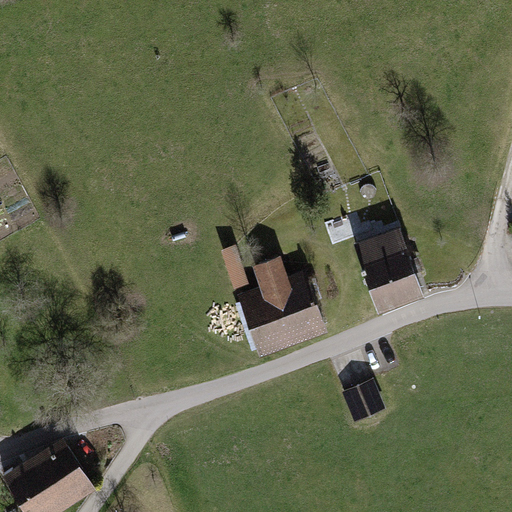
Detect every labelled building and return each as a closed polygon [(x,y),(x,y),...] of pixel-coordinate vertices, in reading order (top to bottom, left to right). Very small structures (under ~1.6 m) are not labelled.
[(399,226),(353,242),(378,311),(424,295),(399,226)] [(239,283),(254,277),(239,242),(225,248),(239,283)] [(259,285),(237,293),(260,356),(328,331),(305,268),(287,274),(280,254),(252,264),(259,285)] [(373,378),(342,392),(354,422),(386,408),(373,378)] [(65,436),(4,475),(27,511),(60,511),(98,487),(65,436)]
